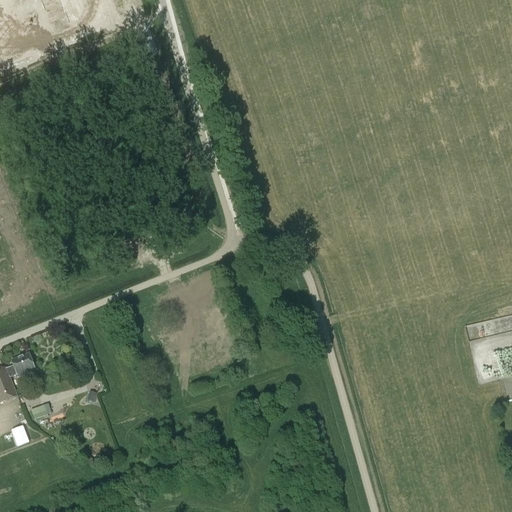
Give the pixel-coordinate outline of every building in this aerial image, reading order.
[(0,0),(0,63),(1,63),(25,53),(25,54),(98,25),(87,0),(0,0)] [(185,223),(192,220),(188,209),(181,211),(185,223)] [(192,309),(196,307),(198,313),(212,308),(209,300),(205,302),(199,287),(186,292),(192,309)] [(162,334),(169,349),(196,338),(189,323),(162,334)] [(479,323),(465,327),(469,338),(483,334),(479,323)] [(11,379),(17,376),(19,376),(19,377),(35,370),(29,355),(11,362),(14,367),(5,371),(4,369),(0,370),(0,405),(18,398),(11,379)] [(97,394),(90,392),(87,400),(94,403),(97,394)] [(48,404),(30,410),(34,420),(52,414),(48,404)] [(23,428),(12,432),(18,448),(29,443),(23,428)]
